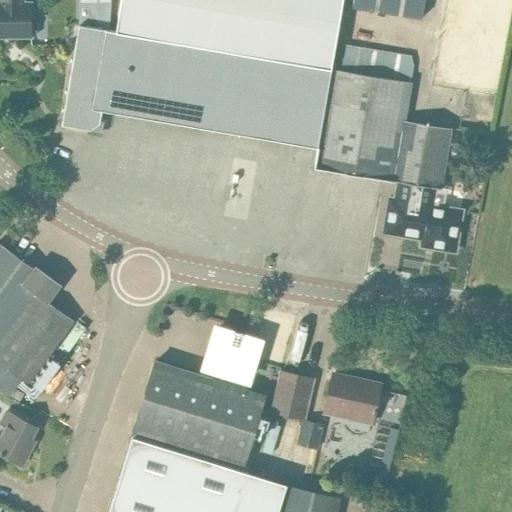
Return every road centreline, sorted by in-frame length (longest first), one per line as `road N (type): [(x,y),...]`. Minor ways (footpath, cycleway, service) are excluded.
road 1 (tertiary): [(511,320),(145,258)]
road 2 (residential): [(62,511),(145,258)]
road 3 (tertiary): [(145,258),(86,232),(0,171)]
